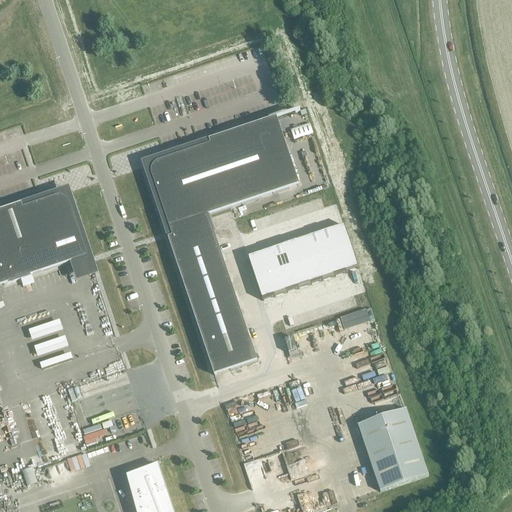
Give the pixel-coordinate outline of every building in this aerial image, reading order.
[(215,376),(257,362),(208,217),(299,186),(277,121),(300,113),(300,111),(209,141),(210,146),(157,163),(155,165),(153,167),(151,170),(151,173),(151,176),(172,238),(168,240),(178,269),(215,376)] [(0,286),(85,258),(67,204),(65,202),(63,200),(60,198),(57,198),(54,198),(20,209),(19,205),(0,211),(0,286)] [(344,227),(248,259),(263,302),(358,269),(344,227)] [(358,427),(380,493),(428,477),(406,411),(358,427)] [(126,477),(136,511),(173,511),(158,466),(126,477)]
